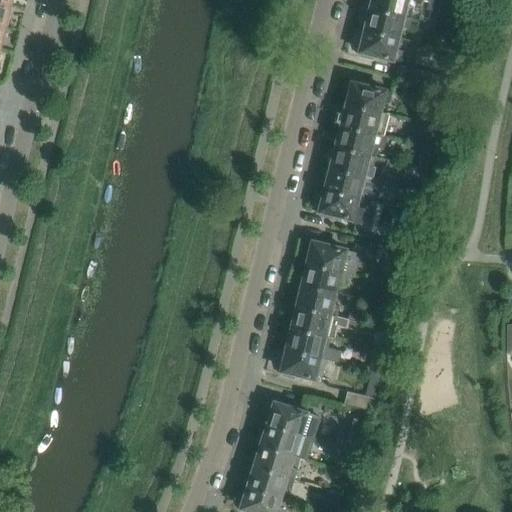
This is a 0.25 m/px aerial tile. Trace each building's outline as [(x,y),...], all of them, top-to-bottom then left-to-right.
[(408,6),(409,0),(371,0),(372,1),(370,10),(410,19),(413,7),(408,6)] [(426,0),(428,1),(426,9),(470,20),(475,0),(426,0)] [(10,4),(0,1),(0,25),(4,26),(5,24),(8,24),(9,17),(7,15),(10,4)] [(408,28),(410,19),(370,10),(368,18),(365,20),(363,26),(365,29),(365,31),(400,39),(403,27),(408,28)] [(398,49),(400,39),(365,31),(364,32),(361,34),(360,40),(362,43),(358,56),(372,60),(373,56),(399,62),(402,50),(398,49)] [(478,50),(467,48),(464,62),(475,65),(478,50)] [(424,71),(421,83),(420,84),(450,91),(453,78),(424,71)] [(347,104),(347,105),(381,114),(382,111),(384,102),(390,103),(392,92),(366,87),(367,82),(353,79),(350,93),(347,94),(345,101),(347,104)] [(447,102),(450,91),(420,84),(418,95),(447,102)] [(384,135),(389,116),(389,113),(382,111),(381,114),(347,105),(345,114),(342,116),(340,122),(343,126),(342,127),(383,137),(384,135)] [(434,126),(429,147),(429,148),(431,149),(439,150),(444,129),(434,126)] [(385,148),(387,138),(388,136),(384,135),(383,137),(342,127),(342,128),(339,130),(338,135),(340,139),(338,148),(376,158),(379,147),(385,148)] [(426,169),(431,149),(429,148),(429,147),(424,145),(419,167),(426,169)] [(374,167),(376,158),(338,148),(336,157),(332,159),(331,165),(333,168),(332,170),(364,178),(368,165),(374,167)] [(387,159),(385,168),(401,171),(403,162),(387,159)] [(329,173),(328,179),(330,182),(328,192),(376,204),(381,182),(364,178),(332,170),(332,171),(329,173)] [(325,203),(323,215),(334,218),(335,215),(371,224),(376,204),(328,192),(324,194),(323,200),(325,203)] [(383,228),(380,240),(407,247),(410,235),(383,228)] [(307,253),(305,259),(308,262),(307,264),(342,273),(343,271),(348,272),(355,274),(358,263),(350,261),(352,253),(327,246),(328,242),(314,239),(311,251),(307,253)] [(379,244),(376,256),(403,263),(406,250),(379,244)] [(340,282),(345,283),(348,272),(343,271),(342,273),(307,264),(305,273),(302,275),(300,281),(302,284),(302,286),(337,294),(340,282)] [(335,304),(337,294),(302,286),(302,287),(298,288),(297,295),(299,298),(297,307),(337,317),(340,305),(335,304)] [(371,294),(370,301),(386,305),(388,298),(371,294)] [(348,320),(337,317),(297,307),(295,316),(291,318),(289,324),(292,327),(292,329),(326,337),(326,336),(331,337),(335,338),(338,326),(346,328),(348,320)] [(348,320),(363,323),(365,314),(350,310),(348,320)] [(328,347),(331,337),(326,336),(326,337),(292,329),(291,330),(287,332),(286,338),(288,341),(286,350),(326,360),(327,359),(339,362),(342,351),(328,347)] [(386,374),(391,353),(376,349),(371,371),(372,371),(381,373),(386,374)] [(321,381),(326,360),(286,350),(286,352),(282,354),(281,359),(283,362),(280,375),(294,379),(295,375),(321,381)] [(372,410),(381,373),(372,371),(366,395),(348,391),(345,403),(372,410)] [(267,413),(264,423),(314,439),(320,417),(314,416),(287,407),(288,404),(274,400),(271,413),(267,413)] [(307,460),(314,439),(264,423),(261,433),(263,436),(260,445),(301,458),(307,460)] [(361,439),(340,432),(336,442),(358,450),(361,439)] [(295,479),(301,458),(260,445),(260,447),(257,446),(253,457),(256,457),(254,467),(295,479)] [(341,449),(339,457),(348,460),(348,459),(350,460),(353,453),(341,449)] [(292,489),(295,479),(254,467),(251,476),(247,477),(244,487),(282,499),(285,487),(292,489)] [(279,508),(282,499),(244,487),(241,497),(243,500),(239,511),(240,511),(283,511),(285,509),(279,508)] [(338,509),(343,494),(328,489),(323,504),(338,509)]
